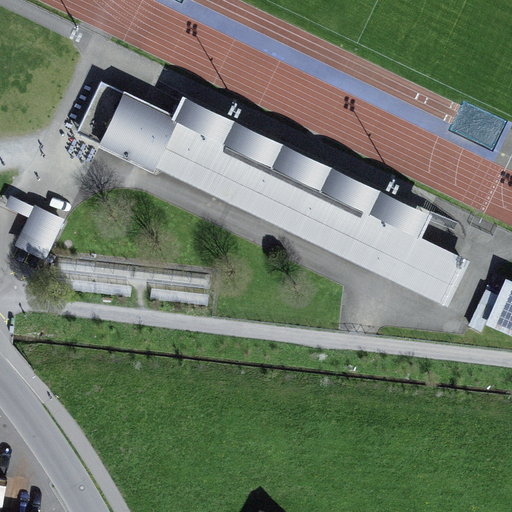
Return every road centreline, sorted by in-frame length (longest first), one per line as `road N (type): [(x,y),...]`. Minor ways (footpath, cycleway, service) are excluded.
road 1 (track): [(511,363),(0,311)]
road 2 (unknown): [(0,151),(11,140),(45,133),(94,148),(452,298)]
road 3 (unclassified): [(87,511),(0,384)]
